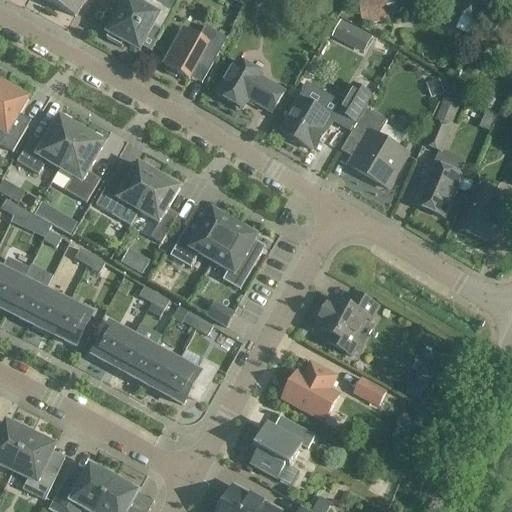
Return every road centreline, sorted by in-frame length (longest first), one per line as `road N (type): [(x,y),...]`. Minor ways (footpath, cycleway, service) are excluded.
road 1 (residential): [(0,19),(339,212)]
road 2 (residential): [(190,478),(339,212)]
road 3 (residential): [(190,478),(0,376)]
road 4 (residential): [(511,313),(339,212)]
road 5 (unclassified): [(435,511),(511,344)]
